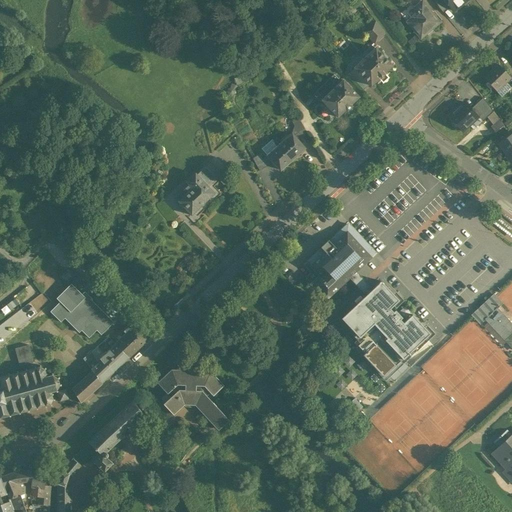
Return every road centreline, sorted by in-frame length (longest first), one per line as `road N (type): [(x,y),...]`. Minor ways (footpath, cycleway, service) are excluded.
road 1 (residential): [(180,320),(402,116)]
road 2 (track): [(0,247),(21,263),(46,240),(60,242),(157,342)]
road 3 (residential): [(0,463),(39,453),(159,340)]
road 4 (residential): [(402,116),(511,14)]
road 5 (residential): [(412,123),(511,198)]
